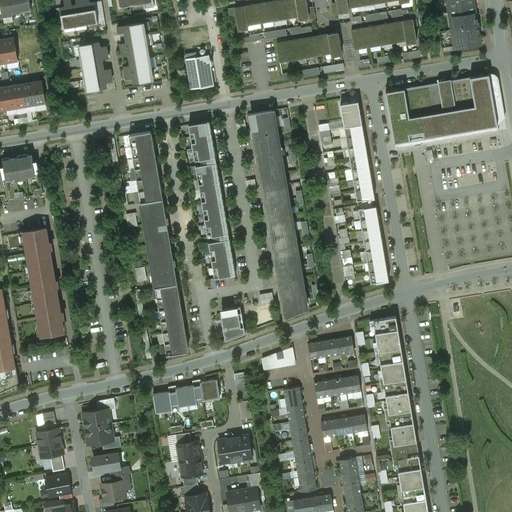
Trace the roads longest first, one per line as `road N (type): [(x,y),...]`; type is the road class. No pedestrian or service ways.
road 1 (residential): [(213,359),(202,297),(251,287),(256,279),(225,105)]
road 2 (residential): [(407,293),(443,511)]
road 3 (residential): [(370,80),(407,293)]
road 4 (residential): [(299,328),(322,464),(336,476),(341,511)]
road 5 (residential): [(219,511),(206,436),(236,426),(223,355)]
road 6 (residential): [(67,393),(213,359)]
road 7 (residential): [(370,80),(502,56)]
road 8 (residential): [(225,105),(352,83)]
road 9 (residential): [(0,143),(125,122)]
road 10 (residential): [(105,0),(125,122)]
road 11 (residential): [(67,393),(90,511)]
